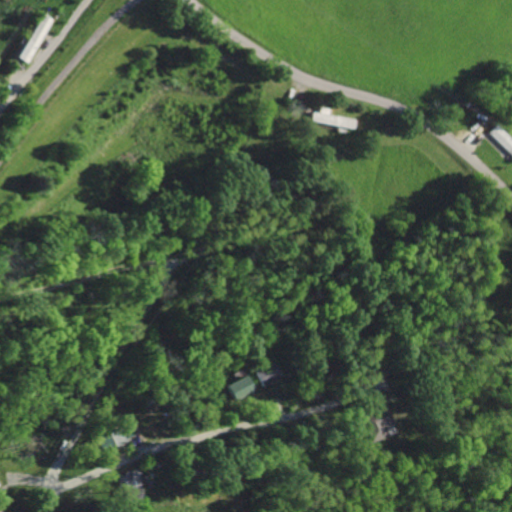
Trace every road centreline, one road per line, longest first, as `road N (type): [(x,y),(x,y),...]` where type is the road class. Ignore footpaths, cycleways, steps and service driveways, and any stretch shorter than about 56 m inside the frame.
road 1 (residential): [(511,197),(442,137),(276,64),(188,0)]
road 2 (residential): [(46,492),(192,435),(278,424),(376,389)]
road 3 (residential): [(42,511),(53,468),(155,315),(177,263)]
road 4 (residential): [(0,302),(235,247)]
